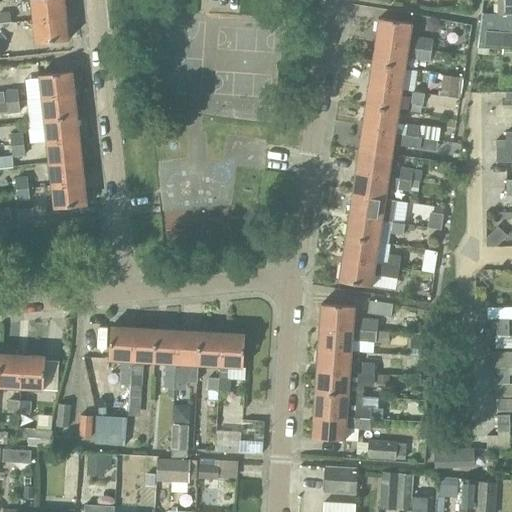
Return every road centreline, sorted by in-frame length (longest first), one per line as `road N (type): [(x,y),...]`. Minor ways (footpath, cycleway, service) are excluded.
road 1 (residential): [(124,292),(97,0)]
road 2 (residential): [(290,279),(333,0)]
road 3 (residential): [(277,511),(290,279)]
road 4 (residential): [(124,292),(290,279)]
road 5 (residential): [(0,306),(124,292)]
